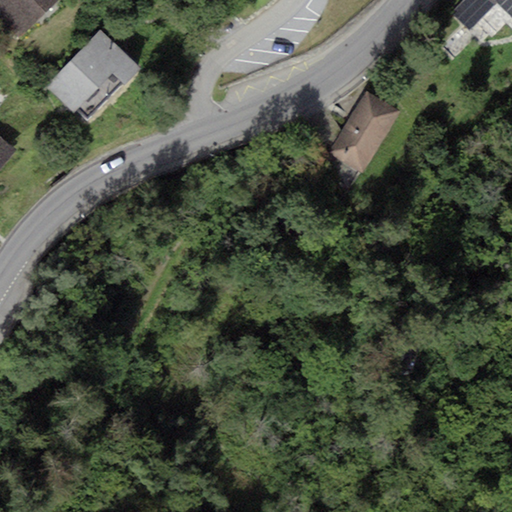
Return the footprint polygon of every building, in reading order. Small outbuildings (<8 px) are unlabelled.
[(0,0),(0,19),(22,42),(67,0),(0,0)] [(511,0),(467,0),(460,8),(491,38),(502,26),(511,35),(511,0)] [(103,33),(52,86),(92,124),(143,71),(103,33)] [(404,113),(362,92),(332,152),(374,173),(404,113)] [(0,143),(0,173),(15,157),(0,143)]
